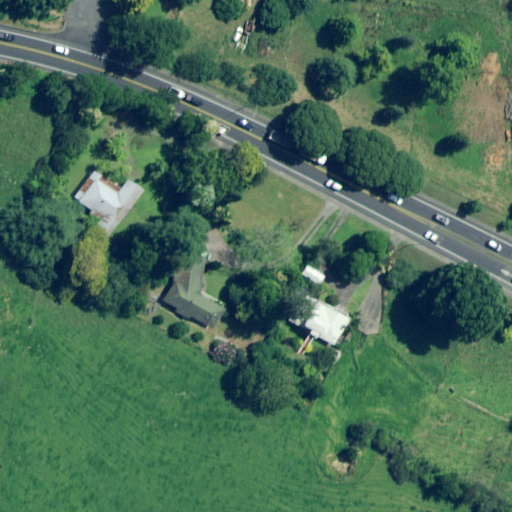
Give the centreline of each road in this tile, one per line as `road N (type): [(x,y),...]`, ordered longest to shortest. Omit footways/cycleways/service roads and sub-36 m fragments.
road 1 (trunk): [(0,43),(136,82),(325,170)]
road 2 (trunk): [(511,275),(400,220),(325,170)]
road 3 (trunk): [(325,170),(511,254)]
